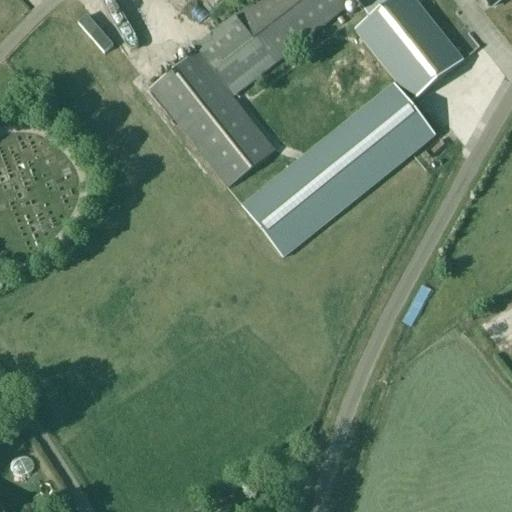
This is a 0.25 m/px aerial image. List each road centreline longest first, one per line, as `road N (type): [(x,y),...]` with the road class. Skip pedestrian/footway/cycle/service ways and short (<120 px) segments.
road 1 (unclassified): [(317,511),(368,358),(511,92)]
road 2 (unclassified): [(85,511),(0,378)]
